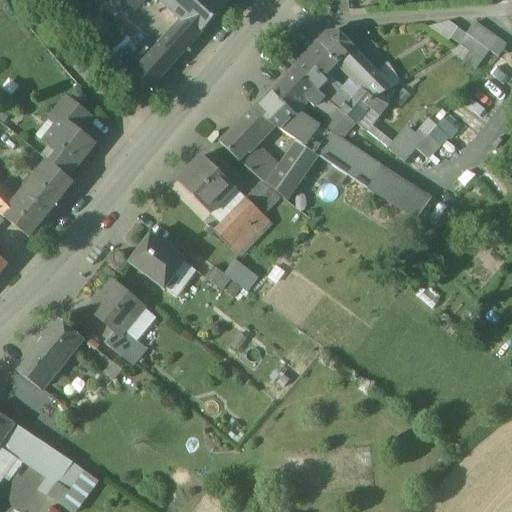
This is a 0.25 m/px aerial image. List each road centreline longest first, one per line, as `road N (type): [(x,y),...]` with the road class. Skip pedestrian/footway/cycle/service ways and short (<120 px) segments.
road 1 (secondary): [(269,0),(0,316)]
road 2 (track): [(35,0),(150,142)]
